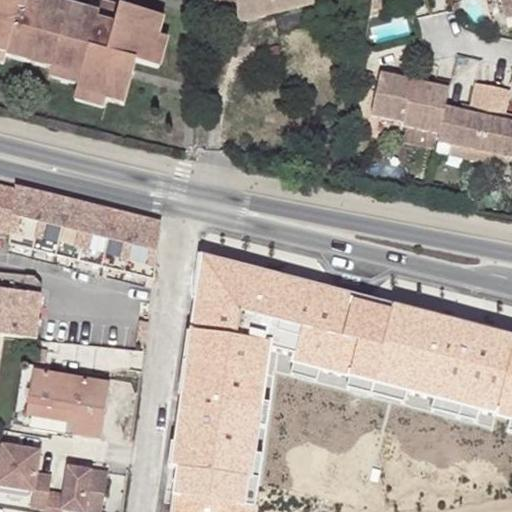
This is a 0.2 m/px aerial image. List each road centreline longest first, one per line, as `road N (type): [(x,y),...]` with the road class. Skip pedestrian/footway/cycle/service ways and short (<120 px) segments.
road 1 (residential): [(183,200),(139,511)]
road 2 (primary): [(511,256),(419,235),(252,215)]
road 3 (primary): [(252,215),(493,284)]
road 4 (primary): [(183,200),(0,153)]
